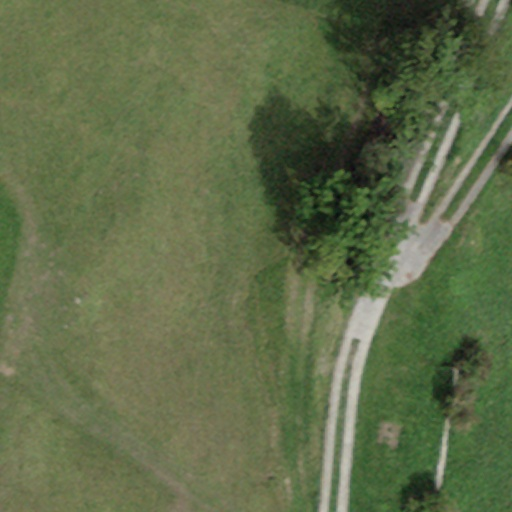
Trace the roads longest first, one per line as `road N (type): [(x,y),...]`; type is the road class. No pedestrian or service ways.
road 1 (track): [(334,511),(350,354),(483,0)]
road 2 (track): [(383,266),(418,251),(511,111)]
